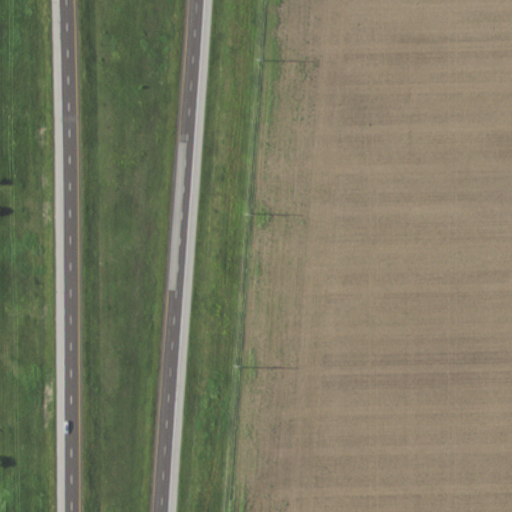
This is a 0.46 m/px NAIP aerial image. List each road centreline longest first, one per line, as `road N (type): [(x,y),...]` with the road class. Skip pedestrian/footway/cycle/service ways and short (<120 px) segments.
road 1 (trunk): [(164,511),(196,0)]
road 2 (trunk): [(64,0),(69,511)]
